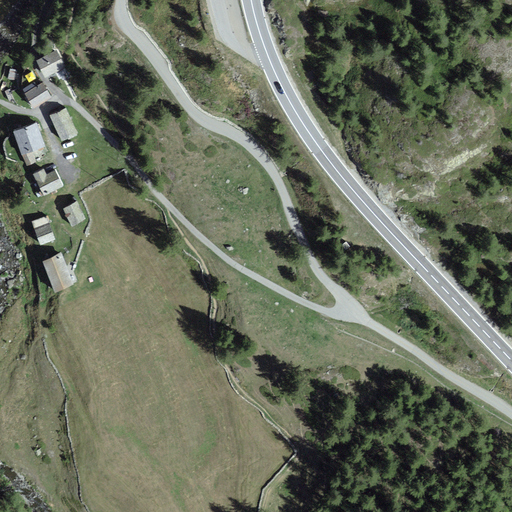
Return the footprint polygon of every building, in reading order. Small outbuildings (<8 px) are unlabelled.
[(63,60),(43,69),(48,79),(68,70),(63,60)] [(45,85),(26,94),(33,107),(52,98),(45,85)] [(66,109),(51,115),(62,141),(77,135),(66,109)] [(38,124),(16,132),(24,154),(33,150),(46,145),(38,124)] [(33,150),(24,154),(28,165),(37,162),(33,150)] [(47,170),(36,174),(42,188),(52,184),(47,170)] [(52,184),(42,188),(47,197),(65,189),(60,180),(52,184)] [(83,202),(66,209),(74,226),(91,219),(83,202)] [(47,215),(35,220),(37,227),(50,222),(47,215)] [(54,232),(39,238),(43,247),(57,241),(54,232)] [(62,256),(45,262),(55,292),(73,286),(62,256)]
